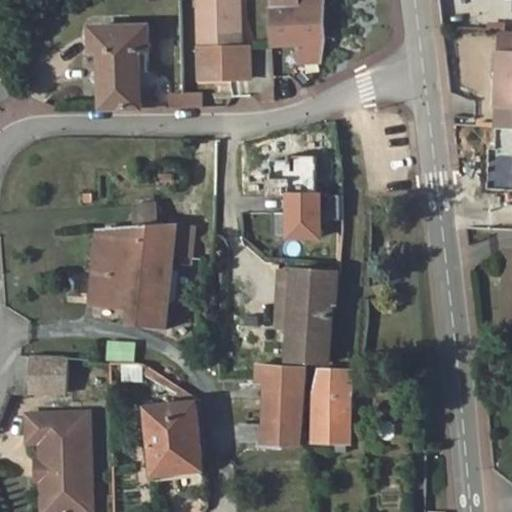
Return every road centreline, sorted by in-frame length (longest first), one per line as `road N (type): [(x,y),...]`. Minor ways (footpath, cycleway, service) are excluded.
road 1 (tertiary): [(469,511),(424,77)]
road 2 (residential): [(0,148),(44,126),(233,126),(424,77)]
road 3 (residential): [(0,334),(100,332),(163,342),(215,404),(228,511)]
road 4 (unknown): [(328,348),(339,207),(336,100)]
